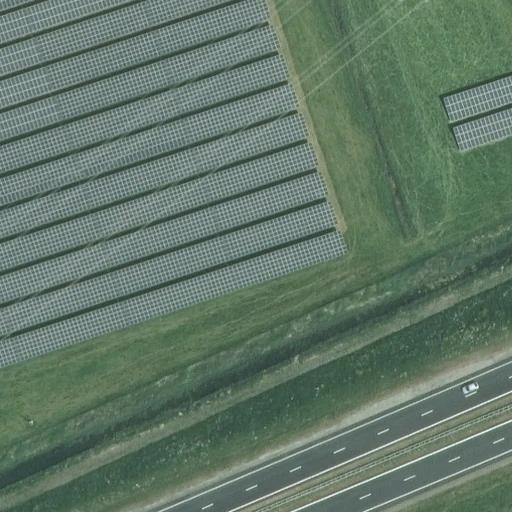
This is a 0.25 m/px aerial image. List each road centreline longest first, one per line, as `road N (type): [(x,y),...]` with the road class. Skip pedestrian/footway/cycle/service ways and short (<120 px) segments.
road 1 (trunk): [(511,379),(196,511)]
road 2 (trunk): [(330,511),(511,436)]
